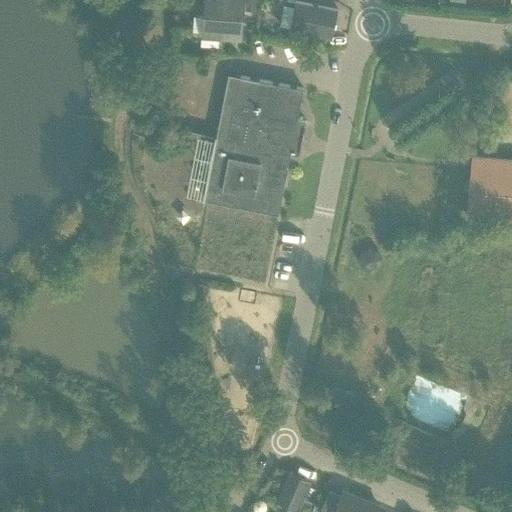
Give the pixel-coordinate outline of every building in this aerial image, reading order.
[(207,0),(205,32),(238,35),(240,0),(207,0)] [(245,0),(245,9),(257,10),(257,0),(245,0)] [(338,9),(295,1),(290,29),(332,37),(338,9)] [(299,153),(296,152),(295,148),(295,144),(296,136),(297,132),(298,129),(300,125),(302,122),(305,122),(305,121),(296,119),(303,88),(240,76),(228,73),(216,136),(204,199),(247,207),(267,211),(279,150),(299,153)] [(511,158),(470,154),(463,225),(511,229),(511,158)] [(361,253),(357,259),(359,266),(361,270),(370,273),(379,268),(381,260),(376,251),(367,248),(361,253)] [(331,385),(320,409),(343,419),(354,394),(331,385)] [(227,482),(224,466),(209,469),(212,485),(227,482)] [(278,501),(304,511),(305,511),(310,503),(301,498),(308,484),(289,475),(278,501)] [(375,511),(378,506),(362,499),(361,501),(354,499),(355,496),(342,490),(341,493),(328,489),(318,511),(375,511)]
